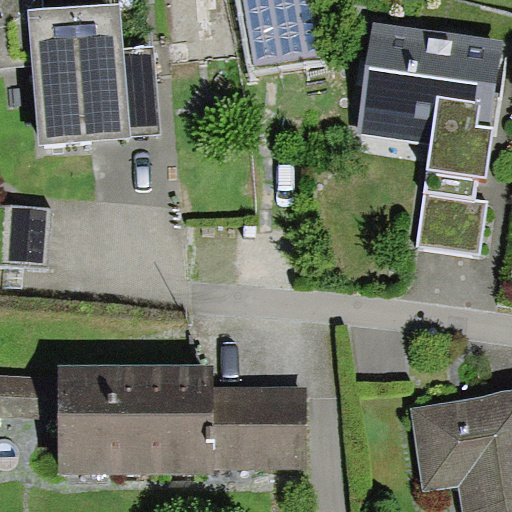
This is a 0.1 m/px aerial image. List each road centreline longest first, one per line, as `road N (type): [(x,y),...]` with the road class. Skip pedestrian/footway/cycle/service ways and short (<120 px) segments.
road 1 (residential): [(315,306),(61,280)]
road 2 (residential): [(333,511),(315,306)]
road 3 (residential): [(511,334),(315,306)]
